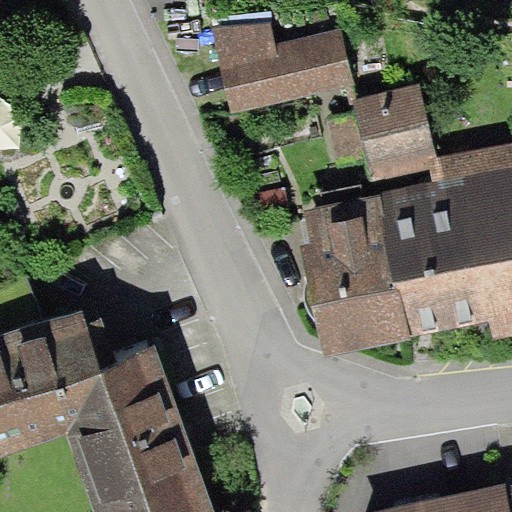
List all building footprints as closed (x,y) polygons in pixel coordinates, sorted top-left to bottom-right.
[(270,22),(210,27),(231,113),(355,87),(341,28),(275,43),(270,22)] [(421,83),(354,98),(356,114),(369,162),(375,195),(380,194),(434,182),(429,158),(437,157),(421,83)] [(356,114),(327,121),(339,169),(369,162),(356,114)] [(511,142),(437,157),(429,158),(434,182),(380,194),(411,337),(489,322),(492,340),(511,335),(511,142)] [(325,355),(411,337),(380,194),(375,195),(304,210),(310,242),(301,244),(325,355)] [(82,309),(0,337),(0,457),(67,434),(93,511),(214,511),(155,342),(116,356),(102,316),(86,322),(82,309)] [(505,483),(368,511),(511,511),(506,486),(505,483)]
